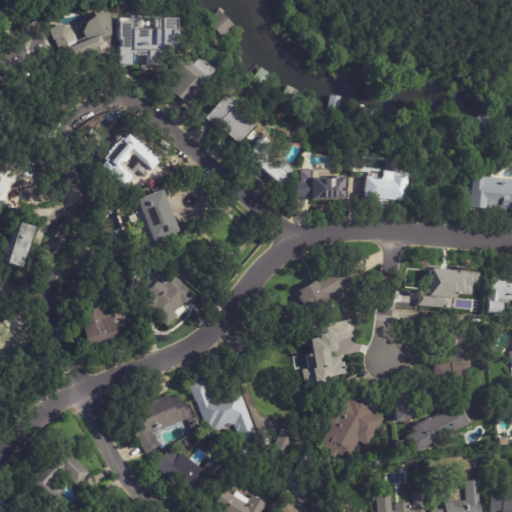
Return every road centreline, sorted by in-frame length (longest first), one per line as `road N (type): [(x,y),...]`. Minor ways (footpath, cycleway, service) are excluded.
road 1 (residential): [(0,453),(48,407),(195,344),(294,239),(393,229),(511,240)]
road 2 (residential): [(156,511),(106,451),(47,286),(73,201),(63,158),(69,126),(77,114),(115,103)]
road 3 (residential): [(294,239),(145,110),(115,103)]
road 4 (residential): [(386,360),(393,229)]
